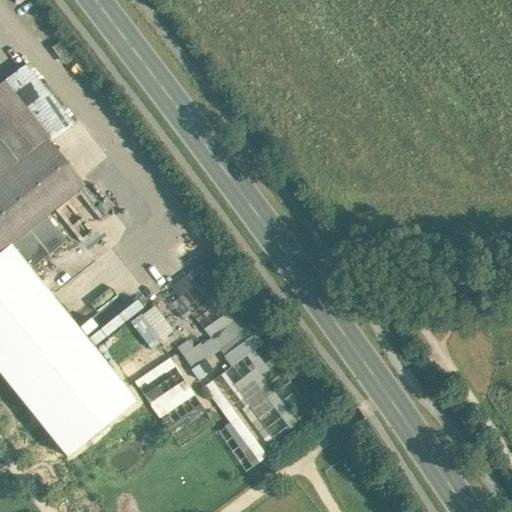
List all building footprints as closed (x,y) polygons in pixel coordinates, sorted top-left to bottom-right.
[(72,124),(25,65),(2,83),(49,141),(72,124)] [(0,142),(0,143),(0,375),(77,472),(152,414),(30,270),(10,245),(46,216),(84,185),(49,141),(2,83),(0,83),(0,142)] [(46,216),(10,245),(30,270),(66,241),(46,216)] [(315,419),(238,302),(222,312),(194,268),(171,283),(202,330),(177,346),(198,379),(219,365),(212,354),(219,349),(230,366),(204,383),(254,459),(315,419)] [(155,304),(140,314),(159,340),(173,329),(155,304)] [(186,379),(150,400),(159,416),(195,395),(186,379)]
